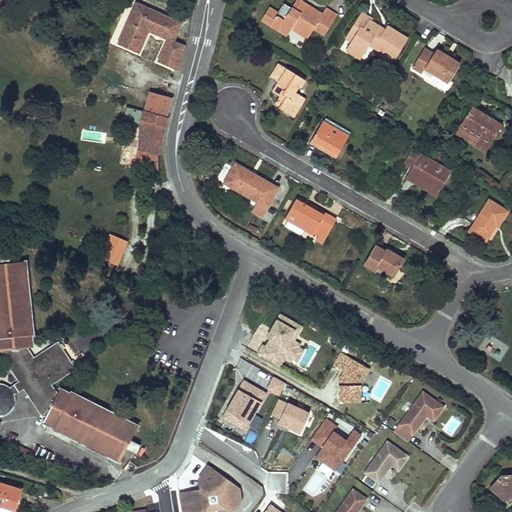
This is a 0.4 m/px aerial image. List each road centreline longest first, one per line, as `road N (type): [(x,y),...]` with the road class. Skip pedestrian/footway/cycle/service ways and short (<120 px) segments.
road 1 (residential): [(473,271),(253,143),(235,108)]
road 2 (residential): [(161,472),(175,458),(253,255)]
road 3 (residential): [(253,255),(422,353)]
road 4 (residential): [(202,2),(171,141),(181,186)]
road 5 (residential): [(181,186),(183,133),(213,20)]
road 6 (unknown): [(190,419),(278,482),(317,436)]
